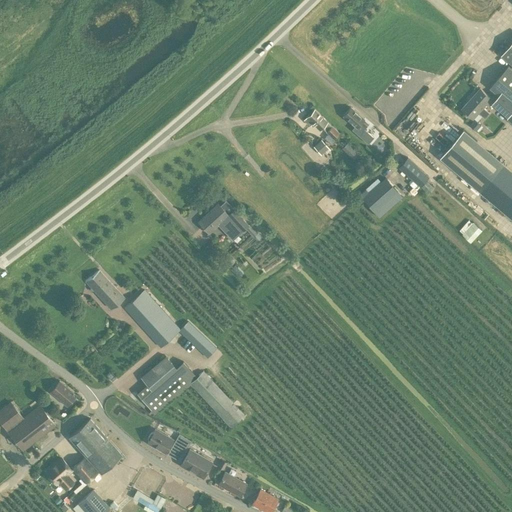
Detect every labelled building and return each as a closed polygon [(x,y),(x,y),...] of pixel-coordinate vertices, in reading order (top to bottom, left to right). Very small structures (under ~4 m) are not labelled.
[(511,42),(502,54),(511,63),(511,42)] [(494,100),(510,114),(511,111),(511,68),(508,65),(490,86),(499,94),(494,100)] [(480,88),(462,108),(473,118),(479,112),(485,117),(490,112),(484,107),(492,98),(480,88)] [(355,125),(352,129),(368,143),(374,137),(364,128),(367,125),(362,121),(364,118),(350,107),(343,115),(355,125)] [(314,108),(304,119),(310,125),(312,122),(319,129),(322,126),(326,131),(334,138),(339,132),(332,125),(327,121),(314,108)] [(475,119),(470,124),(476,130),(482,124),(475,119)] [(511,169),(464,129),(441,156),(511,216),(511,169)] [(321,154),(328,147),(321,139),(314,146),(321,154)] [(342,148),(351,157),(356,150),(347,142),(342,148)] [(420,185),(428,176),(407,157),(399,167),(420,185)] [(402,196),(385,177),(369,192),(366,189),(360,194),(373,210),(379,216),(389,207),(402,196)] [(209,232),(218,224),(227,233),(232,228),(237,234),(238,234),(238,233),(242,230),(248,224),(234,209),(228,214),(218,203),(198,221),(209,232)] [(468,221),(460,230),(463,233),(462,234),(470,242),(481,230),(473,222),(472,224),(468,221)] [(229,256),(225,261),(230,266),(235,262),(229,256)] [(93,289),(107,278),(99,269),(85,280),(91,287),(90,289),(91,291),(93,289)] [(124,296),(107,278),(93,289),(110,307),(124,296)] [(216,347),(190,323),(188,321),(180,328),(173,322),(144,289),(125,307),(161,346),(179,330),(207,356),(216,347)] [(77,303),(73,307),(78,312),(83,308),(77,303)] [(147,384),(137,392),(154,413),(175,395),(176,396),(190,384),(231,427),(244,414),(203,371),(197,376),(183,361),(176,367),(166,355),(140,377),(147,384)] [(112,380),(116,377),(111,371),(107,374),(112,380)] [(59,380),(50,391),(58,398),(67,405),(76,394),(59,380)] [(11,401),(0,409),(0,419),(23,449),(55,424),(40,404),(23,417),(11,401)] [(101,472),(122,454),(90,418),(69,436),(101,472)] [(149,439),(147,442),(165,452),(173,439),(155,428),(153,431),(151,432),(148,436),(149,439)] [(202,477),(211,461),(190,448),(181,464),(202,477)] [(85,482),(97,472),(84,456),(72,467),(85,482)] [(62,458),(46,471),(56,482),(59,480),(66,487),(73,481),(66,474),(72,469),(62,458)] [(223,468),(227,462),(222,459),(218,466),(223,468)] [(239,494),(245,483),(225,472),(219,483),(239,494)] [(157,493),(154,498),(138,488),(133,496),(157,511),(166,498),(157,493)] [(268,511),(269,511),(278,498),(260,488),(252,503),(268,511)] [(86,511),(103,511),(110,507),(93,489),(78,502),(86,511)]
